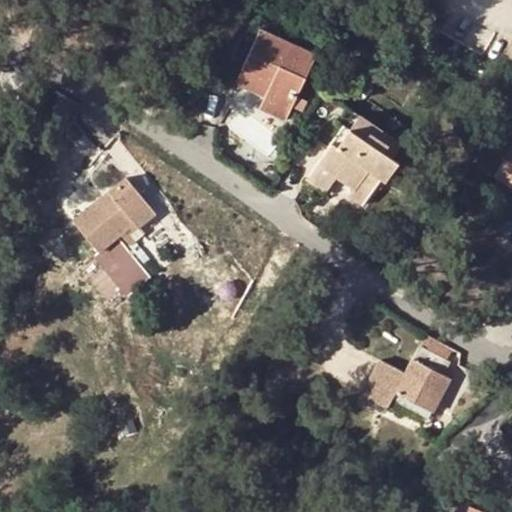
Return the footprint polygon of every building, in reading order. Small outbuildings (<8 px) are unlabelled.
[(261,29),(242,69),(276,84),(274,92),(268,89),(260,107),(287,118),(316,54),(261,29)] [(239,76),(268,89),(274,92),(276,84),(242,69),(239,76)] [(343,124),(317,163),(336,176),(354,187),(349,194),(364,204),(380,178),(387,181),(400,162),(393,157),(401,144),(359,115),(350,128),(343,124)] [(511,139),(503,153),(507,156),(511,159),(511,139)] [(511,159),(507,156),(496,172),(511,182),(511,159)] [(336,176),(317,163),(307,178),(326,192),(336,176)] [(128,179),(76,221),(101,251),(97,254),(129,296),(152,277),(119,236),(123,233),(137,222),(141,228),(156,215),(128,179)] [(137,222),(123,233),(128,239),(141,228),(137,222)] [(420,345),(396,392),(433,410),(451,375),(445,372),(450,360),(420,345)] [(433,410),(396,392),(389,405),(425,425),(433,410)]
